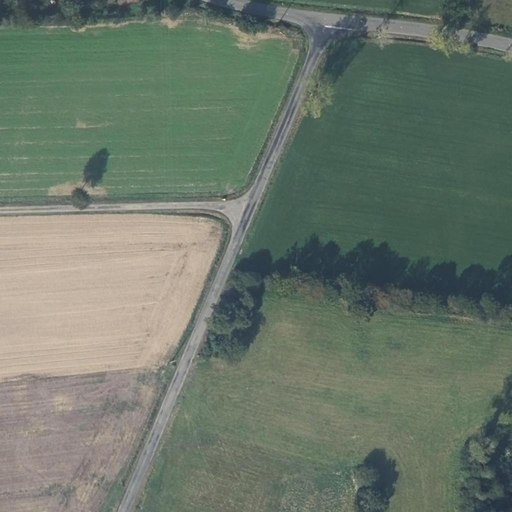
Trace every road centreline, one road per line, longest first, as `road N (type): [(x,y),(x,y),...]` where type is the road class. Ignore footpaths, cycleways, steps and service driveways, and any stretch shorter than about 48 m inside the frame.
road 1 (unclassified): [(246,209),(121,511)]
road 2 (unclassified): [(246,209),(0,210)]
road 3 (unclassified): [(326,18),(246,209)]
road 4 (tertiary): [(326,18),(511,46)]
